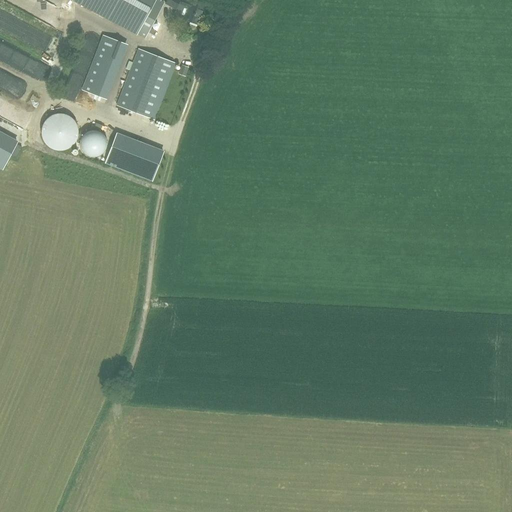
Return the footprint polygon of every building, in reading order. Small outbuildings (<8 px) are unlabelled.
[(129,29),(145,38),(148,32),(150,28),(163,3),(157,0),(73,0),(129,30),(129,29)] [(178,5),(181,6),(188,9),(184,19),(199,25),(206,7),(192,1),(191,2),(184,0),(183,0),(183,1),(181,0),(180,0),(167,0),(166,4),(175,10),(178,5)] [(47,53),(54,39),(0,10),(0,27),(15,35),(13,40),(30,49),(32,45),(47,53)] [(120,42),(102,36),(82,90),(100,97),(120,42)] [(155,120),(176,64),(138,50),(117,105),(155,120)] [(78,101),(89,72),(79,68),(67,97),(78,101)] [(17,85),(14,96),(25,100),(29,89),(17,85)] [(52,150),(58,151),(64,150),(69,148),(73,144),(76,139),(78,133),(77,128),(75,122),(71,118),(67,115),(61,113),(55,113),(50,115),(45,119),(42,124),(40,130),(40,136),(42,142),(46,146),(52,150)] [(87,155),(92,157),(97,156),(101,154),(104,151),(106,146),(106,142),(104,136),(100,133),(95,131),(89,131),(85,134),(81,137),(80,142),(80,148),(83,152),(87,155)] [(16,143),(0,134),(0,167),(2,169),(16,143)] [(162,152),(115,135),(105,163),(152,181),(162,152)]
